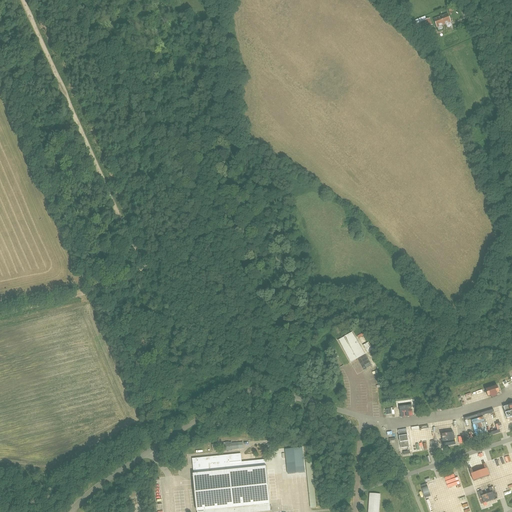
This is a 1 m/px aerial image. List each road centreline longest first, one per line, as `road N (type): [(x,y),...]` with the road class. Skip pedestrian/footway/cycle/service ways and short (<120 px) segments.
road 1 (track): [(511,212),(482,51),(457,0)]
road 2 (track): [(56,74),(142,267)]
